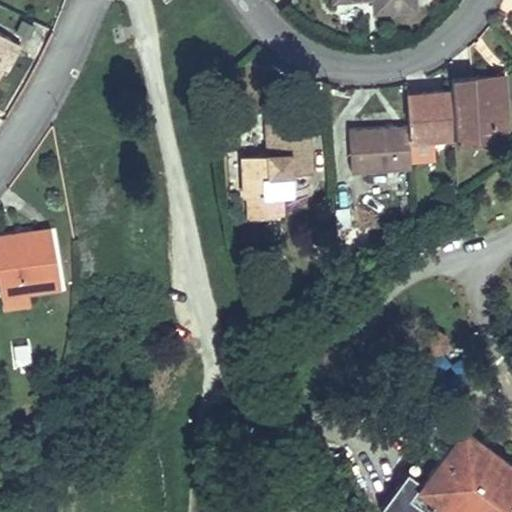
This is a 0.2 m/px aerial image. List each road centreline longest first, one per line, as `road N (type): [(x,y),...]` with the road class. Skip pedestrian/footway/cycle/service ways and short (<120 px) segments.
road 1 (track): [(138,0),(195,266),(235,392),(354,434),(379,424)]
road 2 (residential): [(252,0),(309,53),(345,65),(427,53),(480,0)]
road 3 (residential): [(0,162),(91,0)]
road 4 (track): [(235,392),(291,511)]
